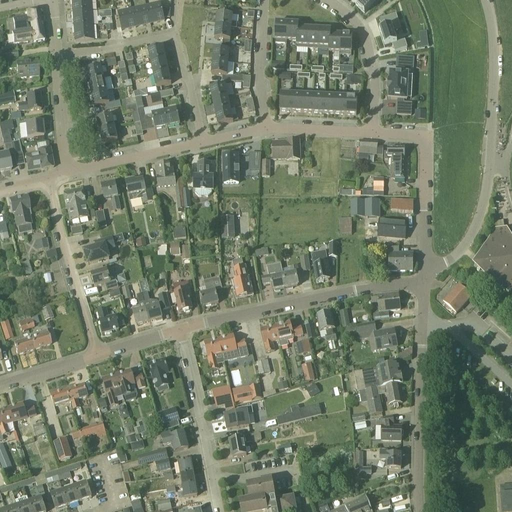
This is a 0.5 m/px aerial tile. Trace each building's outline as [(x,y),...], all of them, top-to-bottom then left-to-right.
[(72,0),(73,13),(92,12),(91,0),(72,0)] [(354,0),(352,2),(365,14),(376,1),(374,0),(354,0)] [(161,4),(146,7),(150,25),(165,22),(164,17),(162,8),(161,4)] [(146,7),(132,10),(136,28),(150,25),(146,7)] [(117,13),(120,25),(121,31),(136,28),(132,10),(117,13)] [(12,33),(12,34),(42,28),(39,11),(26,13),(27,17),(13,20),(14,33),(12,33)] [(92,12),(73,13),(74,28),(93,27),(92,12)] [(216,27),(231,29),(237,29),(238,17),(232,16),(217,14),(216,27)] [(383,30),(379,31),(381,36),(385,48),(393,46),(395,53),(408,49),(405,41),(397,44),(394,33),(401,30),(396,15),(380,20),(383,30)] [(288,24),(277,24),(276,23),(275,45),(286,45),(287,32),(288,24)] [(298,25),(288,24),(287,32),(286,45),(287,45),(287,42),(297,42),(297,49),(298,32),(298,25)] [(309,30),(299,29),(299,25),(298,25),(298,32),(297,49),(308,50),(309,32),(309,30)] [(93,27),(74,28),(76,43),(94,41),(93,27)] [(231,29),(216,27),(215,40),(230,41),(231,29)] [(42,28),(12,34),(14,45),(33,42),(33,44),(44,42),(42,28)] [(309,32),(308,50),(319,50),(320,32),(320,30),(309,30),(309,32)] [(320,30),(319,50),(320,50),(329,51),(330,35),(331,35),(331,34),(331,31),(330,31),(320,30)] [(329,52),(329,53),(340,54),(341,36),(331,35),(330,35),(329,51),(329,52)] [(352,37),(342,36),(341,36),(340,54),(340,56),(351,57),(352,53),(352,37)] [(148,51),(151,64),(166,60),(164,48),(148,51)] [(214,50),(213,63),(228,64),(229,51),(214,50)] [(9,52),(0,53),(0,59),(0,62),(10,60),(9,52)] [(397,58),(396,70),(413,72),(414,59),(397,58)] [(104,61),(104,62),(105,65),(105,68),(117,66),(115,59),(104,61)] [(166,60),(151,64),(154,76),(169,73),(166,60)] [(17,63),(8,64),(9,71),(17,70),(18,79),(39,78),(38,61),(17,63)] [(124,63),(118,64),(119,71),(121,70),(122,76),(127,75),(124,63)] [(227,77),(227,75),(228,64),(213,63),(212,75),(223,76),(227,77)] [(86,71),(89,83),(104,80),(109,79),(108,74),(103,75),(102,68),(92,70),(87,71),(86,71)] [(169,73),(154,76),(156,88),(171,85),(169,73)] [(389,84),(388,89),(389,89),(388,92),(389,92),(389,99),(389,100),(390,100),(398,101),(397,116),(411,117),(411,105),(404,104),(404,102),(404,101),(406,101),(407,101),(407,100),(407,99),(412,99),(413,77),(408,77),(408,75),(407,74),(407,75),(403,74),(391,74),(390,74),(390,82),(389,82),(389,84)] [(104,80),(89,83),(92,96),(107,92),(104,80)] [(210,89),(213,102),(228,98),(225,86),(210,89)] [(173,91),(161,93),(162,99),(174,97),(173,91)] [(107,92),(92,96),(94,108),(110,105),(107,92)] [(0,107),(16,105),(14,94),(0,96),(0,107)] [(27,96),(28,104),(18,105),(19,113),(29,112),(41,111),(40,95),(27,96)] [(291,113),(292,95),(281,95),(280,112),(291,113)] [(302,114),(303,96),(292,95),(291,113),(302,114)] [(346,95),(346,98),(335,98),(334,115),(345,116),(346,95)] [(357,96),(346,95),(345,116),(356,116),(357,96)] [(313,114),(314,96),(303,96),(302,114),(313,114)] [(324,97),(314,96),(313,114),(324,115),(324,97)] [(334,115),(335,98),(324,97),(324,115),(334,115)] [(135,99),(136,105),(138,111),(144,110),(143,104),(142,103),(141,98),(135,99)] [(228,98),(213,102),(215,114),(231,111),(228,98)] [(128,107),(121,108),(123,116),(132,114),(134,125),(137,124),(140,123),(138,111),(136,105),(128,107)] [(142,131),(155,129),(155,131),(168,128),(164,113),(145,117),(144,110),(138,111),(140,123),(142,131)] [(177,110),(164,113),(168,128),(180,125),(177,110)] [(231,111),(215,114),(218,126),(233,123),(238,122),(237,116),(232,118),(231,111)] [(97,120),(100,132),(115,129),(112,116),(97,120)] [(0,124),(0,128),(1,132),(9,131),(14,130),(12,122),(0,124)] [(142,131),(140,123),(137,124),(134,125),(137,137),(143,136),(142,131)] [(42,124),(25,125),(27,139),(44,137),(42,124)] [(115,129),(100,132),(103,145),(118,141),(115,129)] [(9,131),(1,132),(4,146),(12,144),(9,131)] [(143,132),(144,142),(153,140),(151,131),(143,132)] [(19,141),(12,143),(12,144),(14,156),(22,154),(19,141)] [(360,141),(359,154),(368,155),(377,156),(378,143),(360,141)] [(300,161),(300,142),(286,142),(286,143),(273,143),(273,161),(287,161),(287,162),(300,161)] [(37,152),(37,153),(25,156),(28,172),(41,170),(41,171),(54,168),(50,150),(37,152)] [(387,150),(387,154),(385,154),(385,161),(391,161),(391,159),(405,159),(405,150),(387,150)] [(0,173),(11,171),(8,154),(0,155),(0,173)] [(226,157),(223,157),(224,185),(239,184),(239,175),(240,175),(240,169),(239,169),(238,156),(235,156),(235,154),(226,154),(226,157)] [(359,154),(358,164),(367,165),(368,155),(359,154)] [(250,155),(250,163),(260,164),(261,155),(250,155)] [(391,161),(391,180),(405,180),(405,159),(391,159),(391,161)] [(262,162),(262,178),(270,179),(270,162),(262,162)] [(174,175),(172,163),(156,165),(157,178),(158,189),(176,186),(175,175),(174,175)] [(194,191),(196,191),(196,193),(199,197),(209,197),(213,194),(213,191),(214,177),(211,177),(211,164),(198,164),(198,176),(194,176),(194,191)] [(183,178),(176,179),(178,210),(185,209),(183,178)] [(126,181),(129,196),(130,202),(141,199),(143,205),(155,202),(152,188),(145,189),(143,179),(135,181),(135,179),(126,181)] [(363,190),(363,197),(374,198),(379,198),(380,179),(374,179),(374,191),(363,190)] [(105,200),(111,199),(114,212),(121,211),(118,198),(121,197),(119,190),(117,191),(115,184),(102,186),(105,200)] [(83,190),(75,192),(76,198),(74,199),(75,204),(76,204),(80,220),(88,218),(85,203),(86,202),(83,190)] [(76,198),(75,192),(64,195),(66,207),(67,206),(71,222),(80,220),(76,204),(75,204),(74,199),(76,198)] [(31,216),(27,197),(9,201),(12,214),(14,214),(17,228),(18,228),(19,235),(32,232),(31,226),(32,225),(30,217),(31,216)] [(380,202),(351,202),(351,219),(380,219),(380,202)] [(391,214),(407,216),(413,216),(414,202),(391,202),(391,214)] [(96,213),(99,229),(107,228),(104,212),(96,213)] [(222,240),(234,239),(234,217),(222,217),(222,240)] [(352,219),(339,219),(339,236),(352,235),(352,219)] [(381,221),(379,237),(404,239),(406,224),(381,221)] [(5,223),(0,224),(0,235),(1,235),(2,240),(9,239),(7,234),(5,223)] [(81,228),(71,230),(73,237),(83,234),(81,228)] [(186,229),(174,230),(175,240),(187,239),(186,229)] [(511,243),(510,240),(507,229),(497,230),(475,264),(504,292),(511,290),(511,243)] [(107,251),(115,249),(112,238),(95,243),(97,248),(84,252),(88,266),(109,259),(107,251)] [(146,239),(136,241),(138,249),(147,247),(146,239)] [(180,257),(180,246),(170,246),(170,257),(180,257)] [(189,247),(182,248),(183,261),(191,260),(189,247)] [(387,254),(389,254),(389,272),(413,272),(413,254),(399,254),(399,248),(387,248),(387,254)] [(317,282),(319,282),(320,284),(323,283),(324,281),(329,280),(328,273),(330,273),(327,258),(320,259),(319,253),(311,255),(314,267),(317,282)] [(308,257),(300,258),(302,273),(311,272),(308,257)] [(242,260),(232,262),(234,269),(237,281),(234,282),(238,299),(251,296),(248,279),(247,279),(245,267),(244,267),(242,260)] [(29,265),(22,267),(24,275),(31,272),(29,265)] [(273,292),(274,291),(275,293),(281,292),(281,290),(286,289),(283,276),(281,265),(267,268),(269,279),(262,280),(264,287),(272,286),(273,292)] [(291,275),(283,276),(286,289),(287,289),(288,291),(293,289),(293,287),(299,286),(296,274),(299,274),(298,267),(290,268),(291,275)] [(95,288),(105,285),(107,292),(118,288),(113,269),(91,276),(95,288)] [(117,276),(119,283),(127,281),(124,274),(117,276)] [(205,288),(199,289),(201,295),(204,308),(219,304),(216,292),(223,290),(219,278),(212,280),(204,282),(205,288)] [(173,285),(175,293),(179,313),(192,310),(189,299),(191,298),(189,291),(194,290),(192,282),(182,284),(182,283),(173,285)] [(459,286),(443,303),(456,315),(472,298),(459,286)] [(129,288),(122,290),(125,301),(132,299),(129,288)] [(119,290),(109,293),(110,298),(113,299),(121,297),(119,290)] [(147,293),(142,295),(149,323),(162,320),(158,304),(155,303),(153,302),(150,302),(147,293)] [(378,304),(372,305),(374,319),(380,318),(389,317),(388,312),(400,311),(399,294),(377,297),(378,304)] [(139,305),(141,311),(133,313),(136,326),(149,323),(142,295),(137,296),(139,305)] [(162,311),(170,309),(166,295),(158,297),(162,311)] [(54,319),(50,308),(41,311),(45,322),(54,319)] [(115,317),(109,319),(106,310),(98,313),(100,321),(103,335),(105,334),(107,335),(109,334),(110,334),(111,333),(119,331),(118,328),(125,326),(123,318),(116,320),(115,317)] [(347,312),(339,313),(342,329),(350,328),(347,312)] [(321,316),(320,317),(318,317),(319,324),(318,325),(320,333),(326,332),(327,337),(326,337),(327,343),(336,341),(335,335),(333,336),(332,331),(334,330),(331,314),(324,316),(323,315),(321,316)] [(25,321),(28,330),(34,329),(32,320),(31,320),(30,315),(24,317),(25,321)] [(8,321),(0,323),(4,337),(12,334),(8,321)] [(28,330),(25,321),(19,323),(21,333),(28,330)] [(301,328),(292,330),(290,324),(276,327),(279,341),(281,348),(289,346),(288,342),(294,341),(293,338),(303,336),(301,328)] [(375,324),(358,327),(359,333),(359,335),(360,339),(375,337),(374,334),(374,332),(376,332),(375,324)] [(272,343),(279,341),(276,327),(261,330),(267,354),(274,352),(272,343)] [(358,327),(342,330),(343,336),(359,333),(358,327)] [(398,348),(394,330),(374,334),(375,337),(378,352),(398,348)] [(47,331),(30,336),(34,351),(51,346),(48,334),(47,331)] [(233,337),(219,341),(222,355),(224,363),(248,357),(246,349),(244,341),(235,343),(233,337)] [(30,340),(14,345),(18,356),(34,351),(31,339),(30,340)] [(205,347),(202,347),(204,356),(207,356),(208,358),(210,367),(211,371),(218,370),(218,366),(215,356),(222,355),(219,341),(205,344),(205,347)] [(309,342),(296,345),(299,357),(311,354),(309,342)] [(267,361),(255,364),(258,377),(270,374),(267,361)] [(151,364),(152,366),(149,367),(156,391),(168,387),(165,376),(169,374),(165,362),(157,364),(156,362),(151,364)] [(311,365),(306,366),(308,376),(305,377),(306,383),(314,381),(311,365)] [(399,385),(403,384),(401,374),(400,374),(398,366),(354,373),(358,392),(360,392),(379,388),(381,388),(399,385)] [(133,378),(131,372),(117,377),(123,396),(123,397),(131,394),(129,387),(137,385),(139,391),(146,388),(141,375),(133,378)] [(116,398),(123,396),(117,377),(103,381),(111,408),(118,406),(116,398)] [(279,390),(287,388),(286,381),(277,383),(279,390)] [(381,388),(379,388),(380,396),(386,395),(389,406),(394,405),(395,409),(399,408),(398,405),(402,404),(399,385),(381,388)] [(259,386),(249,388),(252,400),(261,398),(261,395),(259,387),(259,386)] [(315,386),(307,390),(312,398),(319,393),(315,386)] [(84,387),(67,392),(71,404),(73,412),(79,410),(77,402),(87,398),(84,387)] [(368,403),(370,416),(383,414),(380,396),(379,388),(360,392),(362,404),(368,403)] [(71,404),(67,392),(50,397),(54,409),(71,404)] [(231,397),(215,401),(217,409),(233,405),(231,397)] [(106,409),(103,400),(97,402),(100,411),(106,409)] [(23,406),(9,410),(13,424),(36,416),(34,409),(25,412),(23,406)] [(277,419),(279,427),(321,416),(319,406),(299,411),(298,407),(291,409),(293,415),(277,419)] [(225,417),(228,431),(250,427),(248,416),(253,415),(252,408),(238,410),(238,414),(225,417)] [(0,412),(0,441),(4,440),(3,437),(9,435),(6,426),(13,424),(9,410),(0,412)] [(159,416),(162,427),(180,422),(176,410),(159,416)] [(365,414),(352,417),(353,424),(366,422),(365,414)] [(382,442),(401,442),(401,438),(404,437),(404,433),(402,432),(402,428),(393,427),(392,425),(394,425),(392,418),(381,420),(382,427),(382,442)] [(145,420),(137,423),(141,435),(150,432),(145,420)] [(43,423),(33,427),(36,437),(46,434),(43,423)] [(103,424),(94,426),(96,435),(97,439),(106,436),(103,424)] [(126,427),(130,434),(135,431),(131,424),(126,427)] [(87,429),(79,431),(81,439),(82,440),(89,438),(89,437),(87,429)] [(170,434),(161,437),(164,447),(172,445),(174,454),(188,450),(184,434),(171,438),(170,434)] [(262,441),(261,434),(251,436),(252,443),(251,443),(252,445),(258,444),(257,442),(262,441)] [(133,435),(126,437),(128,443),(135,442),(133,435)] [(243,437),(243,440),(230,442),(232,459),(247,456),(245,444),(251,443),(252,443),(251,436),(243,437)] [(71,458),(66,440),(54,444),(60,462),(71,458)] [(143,442),(131,445),(133,452),(145,449),(143,442)] [(291,445),(279,448),(280,457),(292,455),(291,445)] [(165,451),(153,454),(156,463),(168,460),(165,451)] [(126,454),(119,456),(121,463),(128,461),(126,454)] [(357,454),(357,467),(358,475),(371,475),(371,470),(362,470),(362,454),(357,454)] [(387,462),(387,463),(387,470),(401,470),(401,455),(393,455),(393,454),(380,454),(380,462),(387,462)] [(169,461),(156,464),(158,473),(171,469),(169,461)] [(178,464),(180,476),(193,473),(191,461),(178,464)] [(80,464),(68,468),(70,473),(81,469),(80,464)] [(68,468),(56,472),(58,477),(70,473),(68,468)] [(56,472),(45,476),(46,481),(58,477),(56,472)] [(193,473),(180,476),(183,488),(195,486),(193,473)] [(35,479),(22,483),(24,488),(36,484),(35,479)] [(272,481),(251,485),(247,486),(249,501),(239,503),(241,511),(268,511),(271,511),(296,511),(294,498),(276,501),(272,481)] [(22,483),(10,487),(12,492),(24,488),(22,483)] [(86,485),(74,489),(79,503),(91,499),(86,485)] [(511,511),(511,485),(500,487),(500,495),(501,511),(511,511)] [(38,488),(36,489),(38,494),(45,492),(43,486),(38,488)] [(195,486),(183,488),(185,500),(197,498),(195,486)] [(0,490),(0,493),(1,496),(12,492),(10,487),(0,490)] [(74,489),(62,493),(67,507),(79,503),(74,489)] [(67,507),(62,493),(50,497),(55,511),(67,507)] [(337,511),(355,511),(370,506),(366,498),(344,507),(345,509),(337,511)] [(44,511),(41,500),(29,504),(31,511),(44,511)] [(142,509),(139,500),(131,503),(133,511),(142,509)] [(170,501),(158,503),(159,511),(161,511),(172,510),(170,501)]
